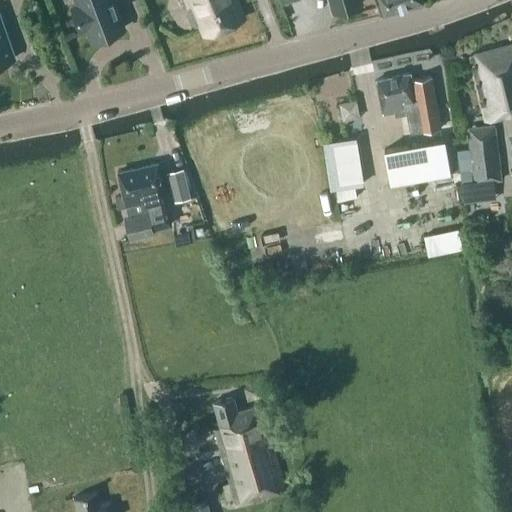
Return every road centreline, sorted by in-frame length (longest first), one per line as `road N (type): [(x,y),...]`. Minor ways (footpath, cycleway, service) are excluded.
road 1 (residential): [(0,124),(193,81),(470,3)]
road 2 (track): [(81,108),(154,483)]
